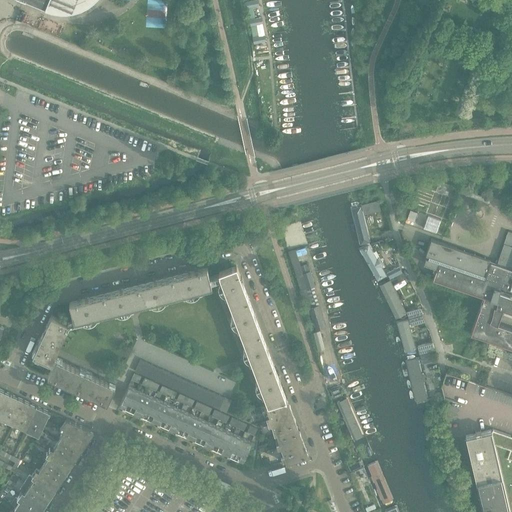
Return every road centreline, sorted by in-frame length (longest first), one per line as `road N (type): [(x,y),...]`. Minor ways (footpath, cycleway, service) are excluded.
road 1 (residential): [(326,463),(241,245),(51,294),(8,379)]
road 2 (secondary): [(31,253),(382,163)]
road 3 (residential): [(382,163),(442,364)]
road 4 (residential): [(257,483),(239,483),(112,427)]
road 5 (secondary): [(382,163),(511,145)]
